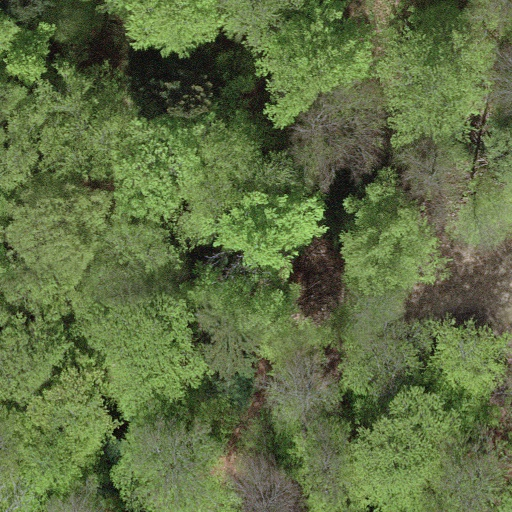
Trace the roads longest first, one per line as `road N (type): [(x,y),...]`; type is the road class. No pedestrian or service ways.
road 1 (track): [(321,361),(52,398),(0,417)]
road 2 (track): [(207,511),(229,461),(321,361),(441,329)]
